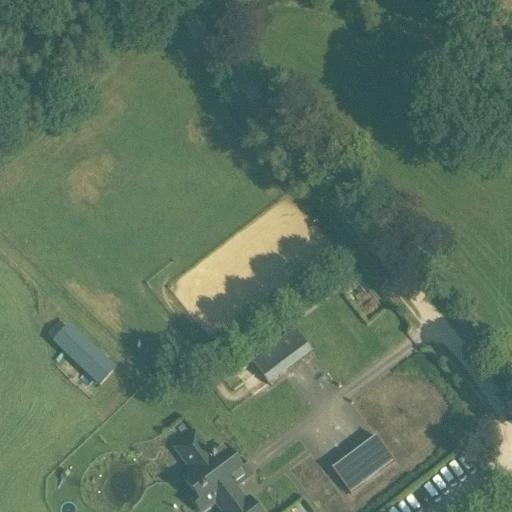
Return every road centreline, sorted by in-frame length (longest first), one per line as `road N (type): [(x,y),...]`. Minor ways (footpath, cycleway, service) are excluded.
road 1 (track): [(511,406),(185,0)]
road 2 (track): [(0,243),(147,384),(146,417),(108,448),(83,485),(101,511)]
